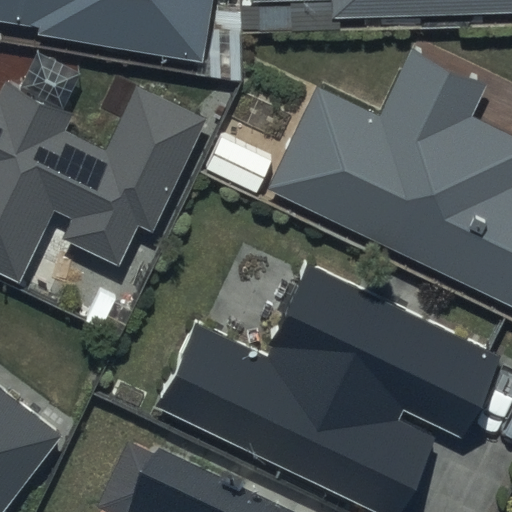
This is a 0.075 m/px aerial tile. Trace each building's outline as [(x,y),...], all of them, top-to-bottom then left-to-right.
[(0,0),(45,7),(42,27),(203,54),(212,0),(0,0)] [(478,47),(423,20),(416,34),(411,31),(380,96),(318,66),(268,171),(511,288),(511,115),(472,97),(486,67),(471,60),(478,47)] [(66,112),(13,86),(5,103),(0,100),(0,265),(23,277),(58,204),(78,214),(70,231),(118,254),(137,214),(150,220),(200,116),(141,87),(108,154),(58,130),(66,112)] [(499,358),(310,267),(266,359),(197,326),(159,405),(382,511),(401,511),(436,440),(399,422),(405,411),(461,438),(499,358)] [(0,511),(1,511),(62,434),(0,386),(0,511)] [(266,511),(155,458),(128,511),(266,511)]
